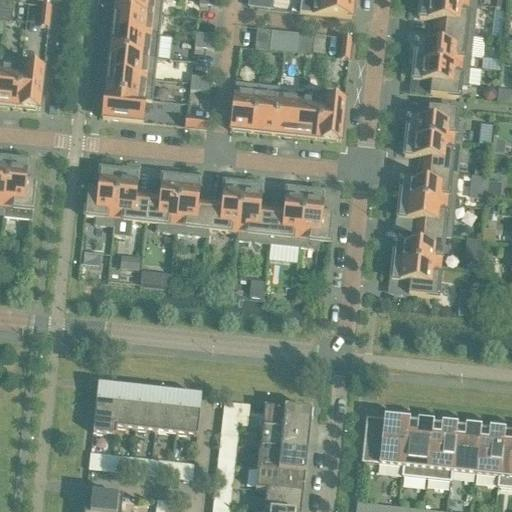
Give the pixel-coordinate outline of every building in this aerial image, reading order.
[(114,0),(113,13),(160,18),(162,0),(114,0)] [(219,2),(199,0),(199,7),(219,10),(219,2)] [(300,0),(299,15),(311,17),(351,21),(352,0),(300,0)] [(420,0),(421,2),(475,9),(476,0),(420,0)] [(437,23),(436,36),(472,39),(475,9),(421,2),(418,21),(437,23)] [(6,5),(4,26),(11,26),(13,6),(6,5)] [(39,29),(48,30),(50,10),(42,10),(39,29)] [(113,13),(111,35),(158,39),(160,18),(113,13)] [(254,52),(261,53),(264,33),(256,32),(254,52)] [(264,33),(261,53),(269,54),(271,34),(264,33)] [(494,40),(501,41),(502,33),(498,33),(494,36),(494,40)] [(111,35),(109,56),(156,61),(158,39),(111,35)] [(195,36),(195,43),(215,45),(216,38),(195,36)] [(416,45),(414,65),(469,70),(472,39),(436,36),(435,47),(416,45)] [(159,57),(170,58),(173,39),(162,37),(159,57)] [(297,57),(304,58),(307,38),(299,37),(297,57)] [(307,38),(304,58),(312,59),(314,39),(307,38)] [(340,62),(348,63),(351,43),(342,42),(340,62)] [(215,45),(195,43),(194,50),(214,53),(215,45)] [(109,56),(106,77),(153,83),(156,61),(109,56)] [(0,108),(16,110),(21,63),(0,60),(0,108)] [(21,63),(16,110),(39,113),(44,66),(21,63)] [(469,70),(414,65),(412,83),(431,85),(429,98),(458,101),(460,88),(466,89),(469,70)] [(106,77),(104,99),(151,104),(153,83),(106,77)] [(191,79),(190,86),(210,88),(211,81),(191,79)] [(210,88),(190,86),(189,93),(209,96),(210,88)] [(230,133),(253,136),(258,89),(235,86),(230,133)] [(253,136),(274,138),(280,91),(258,89),(253,136)] [(274,138),(296,140),(300,93),(280,91),(274,138)] [(296,140),(318,143),(323,96),(300,93),(296,140)] [(323,96),(318,143),(340,145),(345,98),(323,96)] [(151,104),(104,99),(102,121),(142,126),(144,104),(151,105),(151,104)] [(408,121),(406,141),(460,147),(462,127),(455,127),(457,113),(428,110),(427,123),(408,121)] [(186,122),(185,130),(205,132),(206,124),(186,122)] [(423,161),(421,174),(457,177),(457,176),(460,147),(406,141),(404,159),(423,161)] [(501,156),(503,144),(493,143),(492,155),(501,156)] [(0,217),(2,218),(8,164),(0,162),(0,217)] [(27,166),(8,164),(2,218),(3,218),(3,221),(31,224),(35,186),(25,185),(27,166)] [(484,171),(475,169),(474,177),(483,178),(484,171)] [(94,228),(113,230),(119,175),(100,173),(97,195),(87,193),(84,220),(95,221),(94,228)] [(401,183),(399,203),(454,208),(457,177),(421,174),(420,185),(401,183)] [(114,223),(145,227),(148,198),(136,196),(138,177),(119,175),(113,230),(114,230),(114,223)] [(501,200),(502,180),(462,178),(461,198),(501,200)] [(156,235),(175,237),(181,182),(162,180),(160,199),(148,198),(145,227),(157,228),(156,235)] [(175,237),(206,240),(210,204),(197,203),(200,184),(181,182),(175,237)] [(236,243),(237,244),(243,189),(224,187),(222,206),(210,204),(206,240),(207,240),(207,233),(210,234),(237,236),(236,243)] [(237,244),(268,247),(272,211),(259,210),(262,191),(243,189),(237,244)] [(268,247),(299,250),(305,196),(286,194),(284,212),(272,211),(268,247)] [(305,196),(299,250),(318,252),(318,245),(329,246),(332,218),(322,217),(324,198),(305,196)] [(476,201),(475,208),(482,209),(483,202),(476,201)] [(416,223),(415,236),(450,239),(454,208),(399,203),(397,221),(416,223)] [(394,245),(392,265),(440,270),(443,240),(450,240),(450,239),(415,236),(413,248),(394,245)] [(99,273),(100,260),(83,258),(82,271),(99,273)] [(119,275),(137,277),(139,263),(120,261),(119,275)] [(440,270),(392,265),(390,283),(409,285),(408,298),(437,302),(440,270)] [(140,277),(139,289),(168,292),(169,280),(140,277)] [(262,301),(263,285),(250,284),(248,300),(262,301)] [(322,307),(323,294),(294,291),(293,305),(322,307)] [(461,291),(460,317),(473,317),(473,292),(461,291)] [(92,436),(113,439),(118,391),(97,389),(92,436)] [(115,431),(134,433),(139,394),(118,391),(113,439),(114,439),(115,431)] [(134,433),(155,435),(159,396),(139,394),(134,433)] [(155,435),(175,437),(179,398),(159,396),(155,435)] [(179,398),(175,437),(196,440),(200,403),(200,400),(179,398)] [(224,406),(223,414),(239,416),(240,407),(224,406)] [(264,410),(261,431),(309,436),(311,415),(264,410)] [(401,480),(402,480),(407,426),(366,421),(361,466),(402,470),(401,480)] [(402,480),(425,483),(431,428),(407,426),(402,480)] [(425,483),(449,486),(455,431),(431,428),(425,483)] [(261,431),(259,452),(306,457),(309,436),(261,431)] [(452,476),(474,478),(479,433),(455,431),(449,486),(451,486),(452,476)] [(496,491),(497,491),(503,436),(479,433),(474,478),(497,481),(496,491)] [(497,491),(511,492),(511,436),(503,436),(497,491)] [(220,439),(219,447),(235,449),(236,441),(220,439)] [(235,449),(219,447),(218,456),(235,457),(235,449)] [(259,452),(257,472),(304,477),(306,457),(259,452)] [(90,457),(88,473),(97,474),(98,458),(90,457)] [(121,477),(130,478),(131,461),(123,461),(121,477)] [(131,461),(130,478),(138,478),(140,462),(131,461)] [(162,481),(170,482),(172,466),(164,465),(162,481)] [(172,466),(170,482),(178,483),(180,467),(172,466)] [(257,472),(255,492),(302,497),(304,477),(257,472)] [(216,479),(215,488),(231,489),(232,481),(216,479)] [(231,489),(215,488),(214,496),(230,498),(231,489)] [(266,494),(263,511),(300,511),(302,497),(255,492),(255,493),(266,494)] [(86,496),(83,511),(120,511),(122,500),(86,496)]
